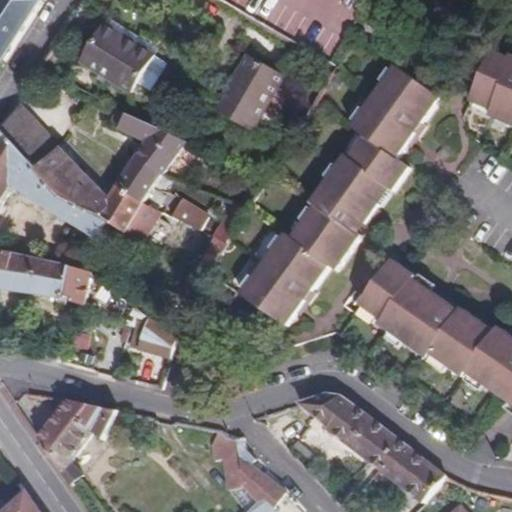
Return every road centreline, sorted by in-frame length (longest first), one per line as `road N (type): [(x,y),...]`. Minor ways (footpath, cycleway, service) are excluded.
road 1 (residential): [(235,414),(317,382),(351,386),(459,467),(511,482)]
road 2 (residential): [(0,361),(193,411),(235,414)]
road 3 (residential): [(326,511),(235,414)]
road 4 (tertiary): [(0,108),(65,0)]
